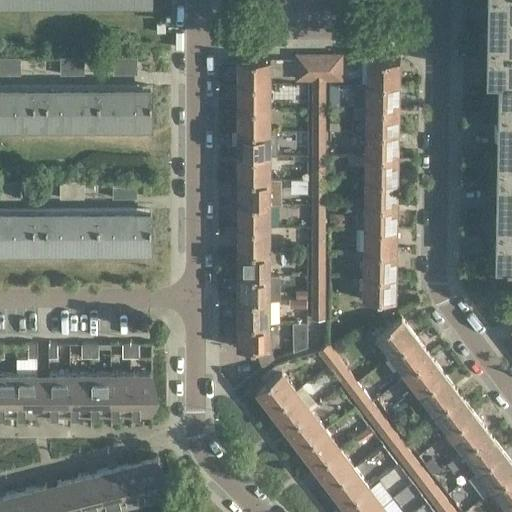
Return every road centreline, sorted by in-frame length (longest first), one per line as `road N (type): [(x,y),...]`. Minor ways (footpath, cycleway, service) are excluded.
road 1 (residential): [(511,403),(438,284),(439,17)]
road 2 (residential): [(189,297),(190,21)]
road 3 (residential): [(190,21),(439,17)]
road 4 (residential): [(258,511),(215,470),(189,426),(189,297)]
road 5 (residential): [(189,297),(0,298)]
